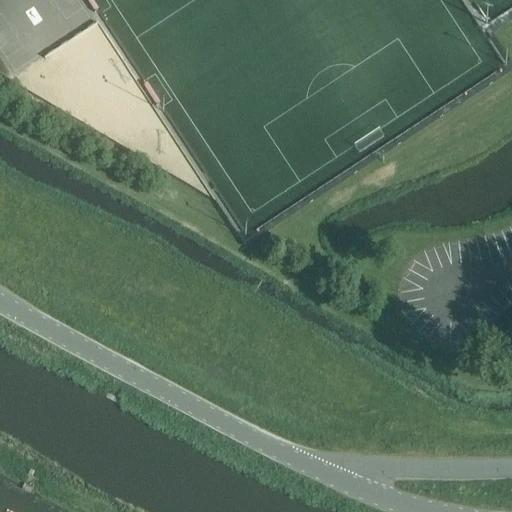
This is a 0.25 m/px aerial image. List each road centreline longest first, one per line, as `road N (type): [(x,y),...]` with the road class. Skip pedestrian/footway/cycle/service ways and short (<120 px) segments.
road 1 (tertiary): [(318,469),(0,305)]
road 2 (unclassified): [(318,469),(511,466)]
road 3 (tertiary): [(440,511),(401,505),(318,469)]
